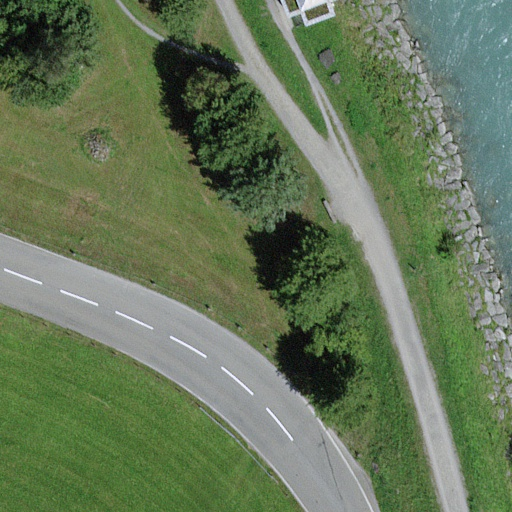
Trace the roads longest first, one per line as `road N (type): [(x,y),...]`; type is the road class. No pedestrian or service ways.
road 1 (track): [(455,511),(373,220),(261,72),(227,0)]
road 2 (unclassified): [(343,511),(253,394),(205,357),(0,269)]
